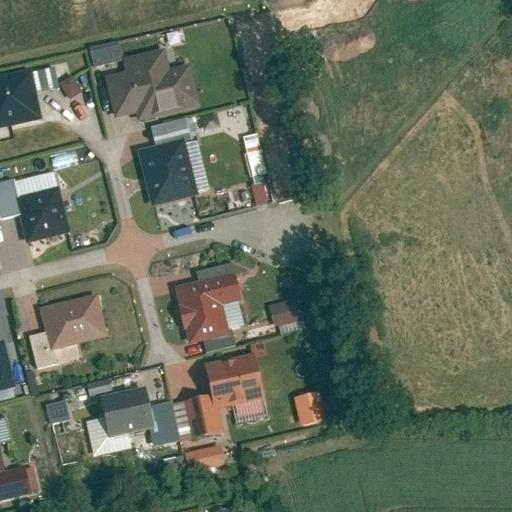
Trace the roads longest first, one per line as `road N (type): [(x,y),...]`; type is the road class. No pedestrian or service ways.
road 1 (residential): [(344,0),(247,31),(290,208)]
road 2 (residential): [(137,244),(290,208)]
road 3 (residential): [(0,277),(137,244)]
